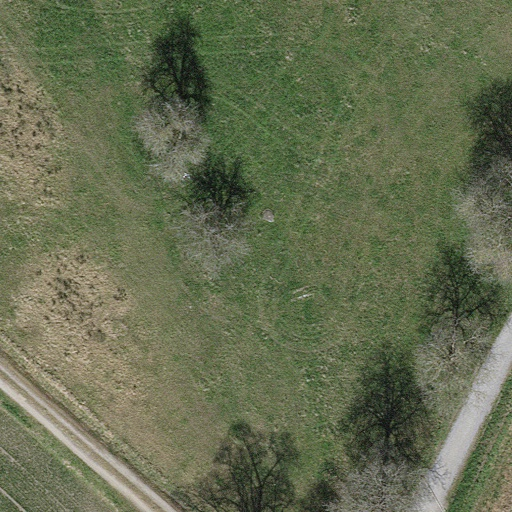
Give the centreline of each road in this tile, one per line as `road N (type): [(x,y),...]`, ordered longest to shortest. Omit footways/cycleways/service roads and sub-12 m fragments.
road 1 (track): [(158,511),(0,371)]
road 2 (track): [(511,341),(425,511)]
